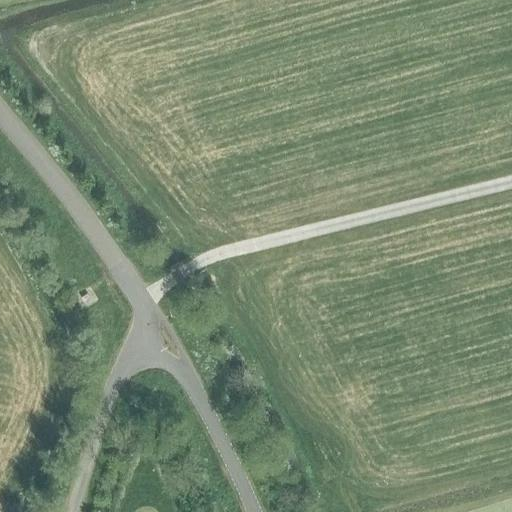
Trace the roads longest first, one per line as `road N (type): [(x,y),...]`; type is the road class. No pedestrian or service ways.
road 1 (track): [(139,299),(227,252),(511,182)]
road 2 (unclassified): [(146,349),(139,299),(0,112)]
road 3 (unclassified): [(146,349),(109,393),(72,511)]
